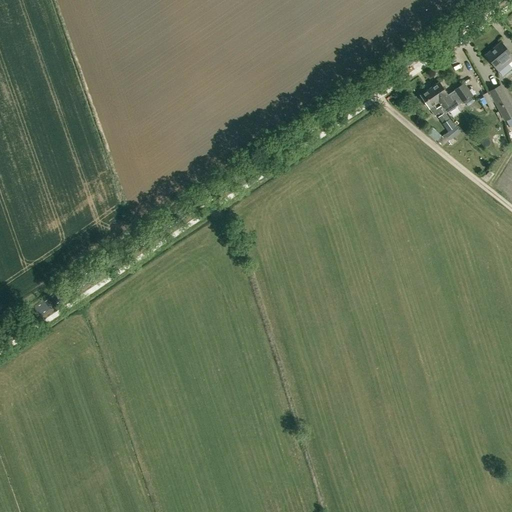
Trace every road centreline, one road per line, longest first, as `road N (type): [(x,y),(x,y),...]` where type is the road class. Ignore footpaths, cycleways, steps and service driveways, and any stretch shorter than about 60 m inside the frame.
road 1 (tertiary): [(0,337),(499,0)]
road 2 (track): [(511,209),(370,86)]
